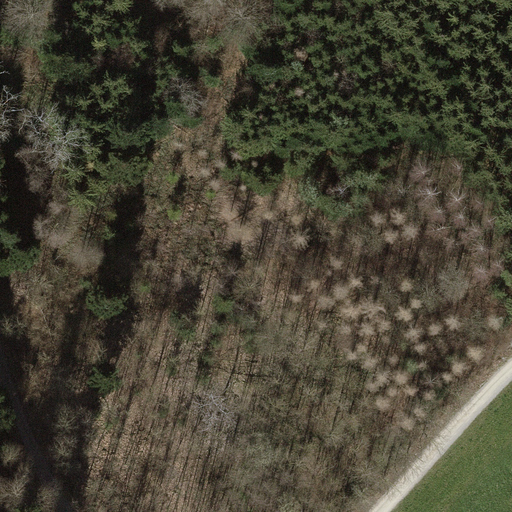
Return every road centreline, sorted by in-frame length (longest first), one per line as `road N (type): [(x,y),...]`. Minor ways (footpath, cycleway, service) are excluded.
road 1 (track): [(511,370),(383,511)]
road 2 (track): [(0,354),(8,392),(61,511)]
